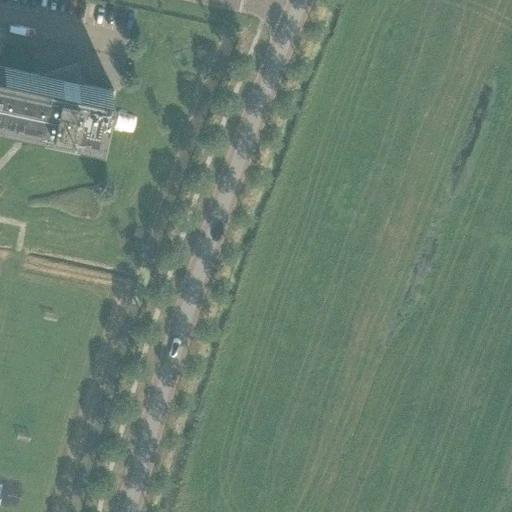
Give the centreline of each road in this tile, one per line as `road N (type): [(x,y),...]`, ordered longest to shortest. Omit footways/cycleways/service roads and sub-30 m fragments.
road 1 (secondary): [(130,511),(188,309),(294,15)]
road 2 (residential): [(0,23),(121,48)]
